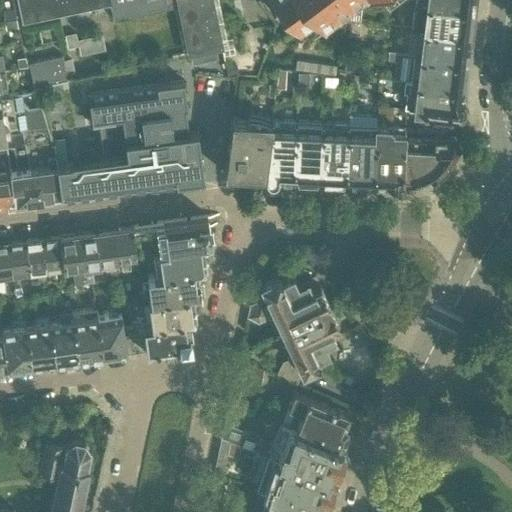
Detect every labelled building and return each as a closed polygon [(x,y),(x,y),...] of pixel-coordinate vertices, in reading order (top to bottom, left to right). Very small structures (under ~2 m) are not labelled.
[(17,0),(22,23),(111,4),(110,0),(17,0)] [(110,0),(111,4),(114,15),(178,2),(177,0),(110,0)] [(177,0),(178,2),(188,52),(189,52),(215,46),(222,45),(213,4),(212,0),(177,0)] [(267,0),(266,0),(279,17),(286,11),(297,27),(305,21),(312,31),(322,24),(324,26),(326,25),(324,22),(337,13),(339,15),(341,14),(339,11),(351,2),(353,5),(356,3),(354,1),(354,0),(267,0)] [(415,0),(415,2),(472,10),(473,0),(415,0)] [(415,2),(412,28),(469,35),(472,10),(415,2)] [(361,3),(344,14),(345,16),(361,18),(363,4),(361,3)] [(6,13),(7,20),(16,19),(14,12),(6,13)] [(16,19),(7,20),(8,27),(17,26),(16,19)] [(412,28),(409,53),(466,60),(469,35),(412,28)] [(80,43),(82,53),(107,48),(103,29),(67,37),(69,46),(80,43)] [(343,32),(343,33),(341,45),(358,47),(360,35),(343,32)] [(192,64),(193,64),(218,58),(215,46),(189,52),(192,64)] [(398,78),(406,79),(463,86),(466,60),(409,53),(389,50),(388,59),(396,60),(394,77),(398,78)] [(57,81),(67,78),(66,74),(64,62),(62,55),(28,63),(34,87),(57,81)] [(295,67),(335,73),(336,64),(296,58),(295,67)] [(71,60),(64,62),(66,74),(73,72),(71,60)] [(345,62),(344,71),(352,72),(353,63),(345,62)] [(236,64),(227,66),(229,75),(237,73),(236,64)] [(276,83),(296,86),(296,82),(298,70),(277,67),(276,83)] [(308,70),(298,70),(296,82),(308,83),(308,70)] [(324,73),(324,84),(336,85),(337,74),(324,73)] [(406,107),(421,109),(456,113),(460,114),(465,105),(462,96),(462,95),(463,86),(406,79),(404,90),(408,90),(406,107)] [(204,176),(204,175),(198,131),(197,128),(188,130),(185,107),(187,106),(184,80),(167,82),(107,90),(88,93),(91,119),(97,119),(104,161),(73,165),(72,160),(57,162),(62,195),(63,195),(166,181),(201,176),(204,176)] [(0,133),(6,133),(25,129),(46,125),(43,116),(40,106),(28,108),(23,104),(21,93),(8,95),(0,96),(0,133)] [(404,128),(400,182),(405,182),(409,182),(413,181),(418,180),(421,179),(423,180),(424,181),(425,181),(427,181),(428,180),(429,179),(430,178),(431,177),(432,176),(432,175),(437,171),(439,169),(443,167),(446,164),(449,160),(451,157),(454,153),(456,149),(458,145),(453,137),(443,136),(445,126),(454,128),(455,115),(456,116),(456,113),(421,109),(420,117),(431,119),(430,125),(434,125),(434,129),(404,128)] [(344,180),(372,181),(377,124),(377,116),(348,115),(348,123),(344,180)] [(224,173),(264,175),(271,120),(231,116),(224,173)] [(276,177),(291,177),(294,121),(271,120),(264,175),(264,176),(265,177),(266,178),(268,179),(269,180),(271,180),(272,179),(274,179),(275,178),(276,177)] [(291,177),(317,179),(321,122),(294,121),(291,177)] [(317,179),(344,180),(348,123),(321,122),(317,179)] [(372,181),(400,182),(404,128),(387,127),(388,125),(377,124),(372,181)] [(50,141),(46,125),(25,129),(34,199),(53,196),(60,195),(62,195),(57,162),(54,143),(54,141),(50,141)] [(34,199),(25,129),(6,133),(7,139),(6,139),(7,147),(13,146),(17,169),(10,170),(15,202),(34,199)] [(0,203),(15,202),(10,170),(7,148),(0,148),(0,203)] [(161,222),(164,246),(202,241),(203,242),(210,241),(207,216),(161,222)] [(147,248),(144,224),(132,226),(135,250),(147,248)] [(132,226),(114,228),(121,278),(129,276),(127,262),(137,261),(135,250),(132,226)] [(114,228),(96,231),(101,266),(110,265),(112,279),(121,278),(114,228)] [(96,231),(78,233),(85,282),(93,281),(91,267),(101,266),(96,231)] [(78,233),(60,236),(63,268),(64,271),(74,270),(75,284),(78,283),(85,282),(78,233)] [(60,236),(41,238),(47,288),(57,286),(55,269),(63,268),(60,236)] [(41,238),(24,240),(28,273),(37,272),(38,282),(29,284),(30,290),(47,288),(41,238)] [(24,240),(7,243),(14,292),(19,291),(30,290),(29,284),(29,281),(21,282),(20,274),(28,273),(24,240)] [(160,258),(153,259),(154,271),(196,266),(196,267),(205,266),(203,242),(202,241),(164,246),(158,246),(160,258)] [(7,243),(0,243),(0,276),(4,276),(6,293),(9,293),(14,292),(7,243)] [(147,272),(150,296),(191,290),(191,291),(200,290),(196,267),(196,266),(154,271),(147,272)] [(267,313),(274,329),(329,305),(320,285),(311,289),(307,279),(297,284),(292,275),(281,280),(281,279),(281,278),(274,275),(274,276),(260,283),(265,295),(266,298),(263,299),(262,296),(248,302),(246,314),(258,318),(267,313)] [(78,283),(75,284),(69,285),(70,296),(79,295),(78,283)] [(30,290),(19,291),(21,299),(31,298),(30,290)] [(143,306),(145,320),(186,315),(186,316),(195,315),(191,291),(191,290),(150,296),(148,296),(149,305),(143,306)] [(21,299),(19,291),(14,292),(9,293),(10,301),(21,299)] [(119,300),(120,309),(122,323),(130,322),(127,299),(119,300)] [(329,305),(274,329),(282,345),(285,347),(290,358),(283,362),(277,375),(297,384),(302,371),(318,364),(320,358),(319,356),(329,351),(325,342),(334,338),(330,328),(338,324),(329,305)] [(95,307),(73,310),(80,356),(102,353),(96,312),(95,307)] [(120,309),(96,312),(102,353),(126,349),(123,331),(122,323),(120,309)] [(73,316),(49,320),(55,359),(80,356),(73,310),(72,310),(73,316)] [(35,322),(25,323),(31,363),(55,359),(49,320),(49,313),(34,315),(35,322)] [(142,321),(143,328),(146,346),(190,340),(186,316),(186,315),(145,320),(142,321)] [(1,327),(1,331),(7,366),(31,363),(25,323),(12,325),(1,327)] [(143,328),(123,331),(126,349),(146,346),(143,328)] [(365,338),(345,345),(355,371),(374,364),(365,338)] [(228,400),(229,400),(237,404),(243,378),(260,383),(261,368),(237,358),(228,400)] [(290,406),(284,423),(339,444),(340,443),(343,444),(348,442),(352,434),(351,434),(349,429),(346,428),(347,426),(343,424),(345,417),(347,412),(337,408),(337,407),(335,407),(326,404),(305,395),(294,390),(287,405),(290,406)] [(229,400),(228,400),(224,417),(223,422),(224,423),(232,426),(236,417),(241,405),(237,404),(229,400)] [(251,448),(267,454),(331,476),(335,465),(338,467),(338,466),(344,463),(345,463),(348,454),(348,453),(344,447),(345,446),(339,444),(284,423),(280,421),(268,449),(266,448),(267,446),(254,442),(251,448)] [(220,437),(222,437),(241,445),(241,444),(251,448),(253,442),(244,438),(247,432),(232,426),(224,423),(223,422),(220,437)] [(38,470),(39,470),(39,471),(57,475),(54,487),(53,487),(53,488),(54,488),(51,500),(50,500),(50,502),(51,502),(48,511),(80,511),(81,508),(82,508),(83,507),(89,508),(90,509),(91,508),(91,507),(93,498),(94,496),(93,495),(92,496),(85,495),(85,493),(84,493),(86,482),(88,483),(88,480),(87,480),(89,469),(91,470),(91,468),(87,467),(91,451),(92,451),(92,449),(90,449),(86,442),(87,441),(85,440),(84,441),(75,439),(75,437),(73,438),(73,439),(65,444),(65,443),(63,444),(64,445),(45,441),(45,442),(44,442),(43,444),(44,444),(42,454),(41,453),(41,455),(42,455),(40,465),(39,465),(39,466),(40,467),(39,469),(38,468),(38,470)] [(212,475),(213,475),(221,477),(228,441),(220,437),(212,475)] [(256,487),(265,490),(321,506),(325,496),(328,497),(335,493),(339,484),(338,484),(335,478),(335,477),(331,476),(267,454),(256,487)] [(266,509),(265,511),(327,511),(325,508),(321,506),(265,490),(265,491),(270,492),(266,509)]
